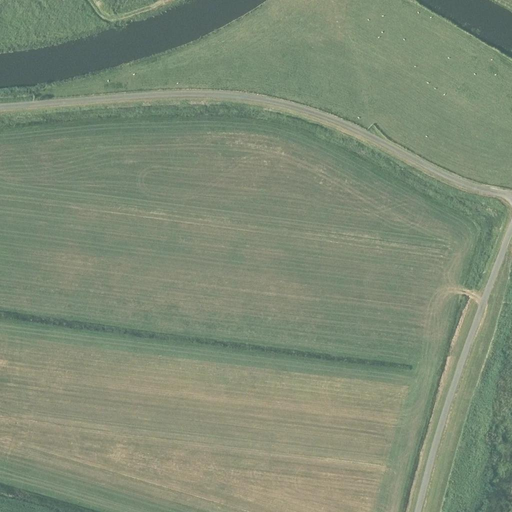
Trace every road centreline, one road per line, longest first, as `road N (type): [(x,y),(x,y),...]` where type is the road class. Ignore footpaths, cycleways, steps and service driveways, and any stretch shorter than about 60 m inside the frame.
road 1 (unclassified): [(511,196),(470,186),(359,130),(271,101),(166,94),(0,106)]
road 2 (unclassified): [(416,511),(444,407),(511,225)]
